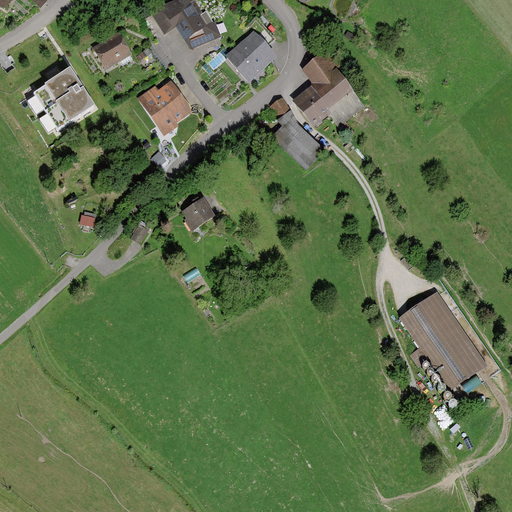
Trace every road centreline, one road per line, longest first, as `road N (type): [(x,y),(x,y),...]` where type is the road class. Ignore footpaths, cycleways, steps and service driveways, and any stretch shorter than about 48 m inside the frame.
road 1 (residential): [(273,0),(291,22),(290,77),(199,141),(0,339)]
road 2 (track): [(380,287),(420,401),(476,511)]
